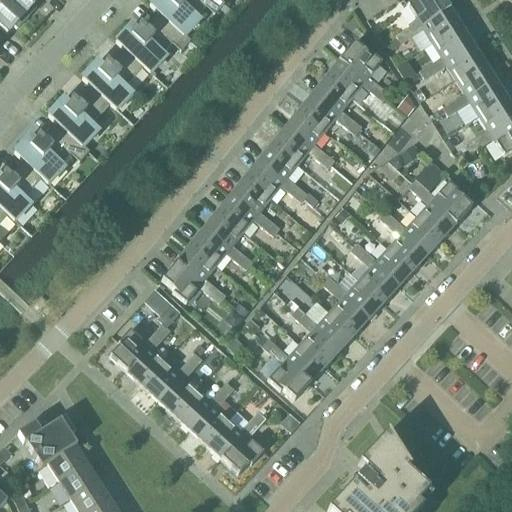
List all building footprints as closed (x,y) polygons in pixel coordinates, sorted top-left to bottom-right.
[(0,0),(0,29),(6,35),(12,28),(16,31),(26,21),(3,0),(0,0)] [(3,0),(26,21),(35,10),(32,7),(37,0),(3,0)] [(214,0),(155,0),(148,8),(157,16),(182,38),(183,37),(198,21),(195,18),(204,8),(213,17),(223,6),(217,0),(216,1),(214,0)] [(415,21),(406,26),(408,29),(412,27),(415,31),(420,28),(448,10),(441,0),(416,0),(406,7),(406,8),(407,8),(415,21)] [(420,28),(422,32),(431,46),(460,28),(448,10),(420,28)] [(157,16),(144,30),(138,24),(133,30),(131,27),(114,45),(123,53),(142,70),(148,76),(164,58),(161,55),(171,45),(180,54),(189,43),(183,37),(182,38),(157,16)] [(417,36),(415,31),(412,27),(408,29),(403,33),(409,41),(417,36)] [(431,46),(443,65),(471,46),(460,28),(431,46)] [(409,41),(403,33),(395,38),(400,46),(409,41)] [(364,84),(367,80),(380,65),(380,66),(381,65),(367,53),(365,56),(352,45),(338,63),(364,84)] [(454,83),(483,65),(471,46),(443,65),(454,83)] [(123,53),(111,67),(104,61),(99,66),(97,64),(80,82),(89,90),(108,107),(114,112),(130,95),(124,89),(142,70),(123,53)] [(351,101),(364,84),(338,63),(325,80),(351,101)] [(427,69),(432,77),(440,72),(435,64),(427,69)] [(483,65),(454,83),(466,101),(494,83),(483,65)] [(424,83),(432,77),(427,69),(418,74),(424,83)] [(337,118),(340,114),(351,101),(325,80),(311,97),(337,118)] [(466,101),(469,105),(478,119),(506,101),(494,83),(466,101)] [(366,92),(374,98),(380,90),(372,84),(366,92)] [(89,90),(76,104),(70,98),(65,104),(63,101),(46,119),(55,127),(80,149),(81,148),(96,132),(90,126),(108,107),(89,90)] [(380,90),(374,98),(381,105),(388,97),(380,90)] [(297,114),(324,135),(337,118),(311,97),(297,114)] [(408,117),(414,109),(406,98),(397,109),(408,117)] [(450,105),(455,114),(464,108),(458,100),(450,105)] [(478,119),(489,137),(511,122),(511,110),(506,101),(478,119)] [(447,119),(455,114),(450,105),(441,111),(447,119)] [(310,152),(313,148),(324,135),(297,114),(284,130),(310,152)] [(339,126),(346,132),(353,124),(345,118),(339,126)] [(511,122),(489,137),(492,142),(502,158),(503,159),(511,153),(511,122)] [(353,124),(346,132),(354,138),(360,130),(353,124)] [(55,127),(43,141),(36,135),(31,140),(29,138),(13,156),(22,164),(40,181),(46,186),(72,159),(78,164),(88,154),(81,148),(80,149),(55,127)] [(296,168),(310,152),(284,130),(270,147),(296,168)] [(473,142),(478,150),(487,145),(481,136),(473,142)] [(478,150),(473,142),(465,147),(470,156),(478,150)] [(283,185),(286,181),(296,168),(270,147),(256,164),(283,185)] [(318,151),(312,159),(319,165),(326,158),(318,151)] [(326,158),(319,165),(327,172),(333,164),(326,158)] [(22,164),(9,178),(3,172),(0,175),(0,211),(7,217),(6,218),(13,223),(29,205),(23,200),(40,181),(22,164)] [(269,202),(283,185),(256,164),(243,181),(269,202)] [(269,202),(243,181),(229,198),(255,219),(269,202)] [(415,197),(422,189),(414,183),(407,190),(415,197)] [(291,185),(284,193),(292,199),(298,191),(291,185)] [(446,186),(430,204),(455,227),(470,210),(458,199),(460,197),(447,185),(446,186)] [(422,189),(415,197),(422,203),(429,196),(422,189)] [(298,191),(292,199),(300,205),(306,198),(298,191)] [(242,236),(255,219),(229,198),(216,215),(242,236)] [(430,204),(427,207),(415,220),(440,242),(455,227),(430,204)] [(378,222),(386,228),(392,221),(385,214),(378,222)] [(242,236),(216,215),(202,232),(228,253),(242,236)] [(263,219),(257,227),(265,233),(271,225),(263,219)] [(415,220),(401,236),(426,258),(440,242),(415,220)] [(392,221),(386,228),(393,235),(400,228),(392,221)] [(271,225),(265,233),(272,239),(279,232),(271,225)] [(215,270),(228,253),(202,232),(188,248),(215,270)] [(386,252),(411,274),(426,258),(401,236),(386,252)] [(349,254),(357,260),(363,253),(356,246),(349,254)] [(201,286),(204,282),(215,270),(188,248),(175,265),(201,286)] [(386,252),(372,267),(397,290),(411,274),(386,252)] [(236,253),(230,260),(237,267),(244,259),(236,253)] [(357,260),(364,267),(371,260),(363,253),(357,260)] [(244,259),(237,267),(245,273),(252,265),(244,259)] [(186,305),(201,286),(175,265),(161,283),(173,293),(171,295),(185,306),(186,305)] [(372,267),(357,283),(382,306),(397,290),(372,267)] [(348,275),(337,288),(341,292),(339,295),(343,299),(368,322),(382,306),(357,283),(348,275)] [(320,286),(327,293),(334,285),(326,278),(324,281),(320,286)] [(327,293),(334,299),(339,295),(341,292),(337,288),(334,285),(327,293)] [(209,286),(203,294),(210,300),(217,292),(209,286)] [(217,292),(210,300),(218,306),(224,299),(217,292)] [(307,312),(314,300),(301,293),(295,305),(307,312)] [(343,299),(339,303),(328,316),(352,338),(368,322),(343,299)] [(290,318),(298,324),(305,317),(297,310),(290,318)] [(352,338),(328,316),(313,332),(338,354),(352,338)] [(305,317),(298,324),(305,331),(312,324),(305,317)] [(155,335),(162,341),(169,334),(162,327),(155,335)] [(148,350),(144,346),(130,333),(129,332),(117,345),(119,347),(108,359),(125,375),(148,350)] [(313,332),(310,335),(298,347),(323,370),(338,354),(313,332)] [(155,335),(148,342),(156,349),(162,341),(155,335)] [(269,356),(275,349),(268,342),(261,350),(269,356)] [(298,347),(284,363),(309,386),(323,370),(298,347)] [(275,349),(269,356),(276,363),(283,356),(275,349)] [(164,364),(148,350),(125,375),(141,389),(164,364)] [(193,356),(187,364),(194,371),(201,363),(193,356)] [(284,363),(280,367),(267,381),(266,382),(279,394),(282,392),(293,403),(309,386),(284,363)] [(180,379),(176,376),(164,364),(141,389),(157,404),(180,379)] [(187,364),(180,371),(187,378),(194,371),(187,364)] [(173,418),(196,394),(180,379),(157,404),(173,418)] [(225,386),(219,393),(226,400),(233,392),(225,386)] [(219,393),(212,400),(219,407),(226,400),(219,393)] [(196,394),(173,418),(189,433),(211,408),(196,394)] [(227,423),(211,408),(189,433),(205,448),(227,423)] [(250,422),(258,429),(265,422),(257,415),(250,422)] [(46,467),(74,449),(76,448),(59,422),(40,434),(34,425),(16,436),(23,447),(24,446),(40,470),(46,467)] [(250,422),(244,430),(251,436),(258,429),(250,422)] [(221,462),(243,437),(227,423),(205,448),(221,462)] [(364,472),(345,493),(327,511),(419,511),(421,510),(416,506),(427,494),(405,473),(408,470),(386,435),(358,466),(364,472)] [(261,454),(243,437),(221,462),(237,478),(248,466),(250,468),(262,454),(261,454)] [(58,484),(86,467),(74,449),(46,467),(58,484)] [(3,450),(0,452),(0,459),(4,463),(10,457),(3,450)] [(69,502),(97,485),(86,467),(58,484),(69,502)] [(0,485),(5,490),(13,482),(5,474),(0,478),(0,485)] [(93,511),(108,502),(97,485),(69,502),(75,511),(93,511)] [(16,510),(25,505),(19,495),(11,499),(16,510)] [(114,511),(108,502),(93,511),(114,511)]
